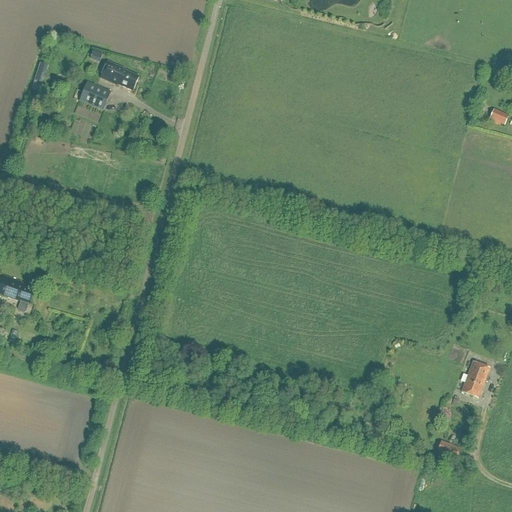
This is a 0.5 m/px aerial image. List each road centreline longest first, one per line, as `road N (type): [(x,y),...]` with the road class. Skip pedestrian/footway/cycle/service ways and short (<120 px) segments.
road 1 (unclassified): [(85,511),(217,0)]
road 2 (track): [(511,72),(223,0)]
